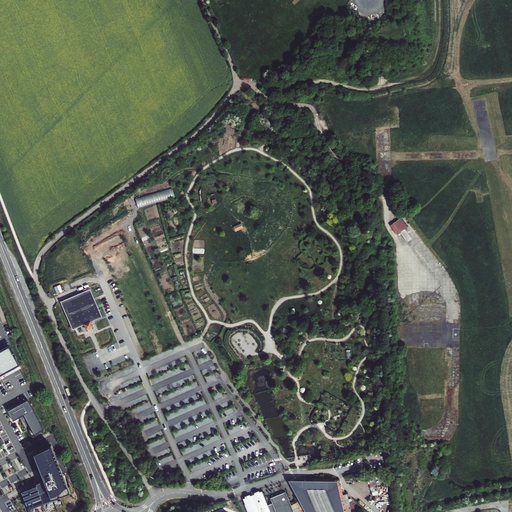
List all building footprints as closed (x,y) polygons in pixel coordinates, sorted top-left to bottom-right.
[(172,188),(135,198),(137,208),(175,198),(172,188)] [(392,225),(405,244),(412,240),(405,229),(407,228),(401,218),(392,225)] [(241,224),(233,227),(235,232),(243,228),(241,224)] [(84,292),(60,302),(72,330),(84,325),(86,331),(92,327),(90,322),(102,318),(90,290),(87,291),(86,289),(83,290),(84,292)] [(0,375),(19,366),(9,348),(0,352),(0,375)] [(44,430),(28,400),(8,412),(13,422),(20,418),(24,416),(27,421),(32,429),(35,435),(39,433),(44,430)] [(35,435),(32,429),(29,431),(33,438),(40,435),(39,433),(35,435)] [(70,495),(52,447),(34,454),(44,482),(21,493),(28,511),(45,511),(43,505),(70,495)] [(353,511),(355,511),(353,504),(352,503),(352,500),(348,500),(347,495),(342,496),(338,480),(314,479),(306,483),(288,482),(299,502),(291,505),(293,511),(353,511)] [(293,511),(291,505),(286,492),(271,498),(273,503),(268,505),(262,491),(243,499),(248,511),(293,511)]
